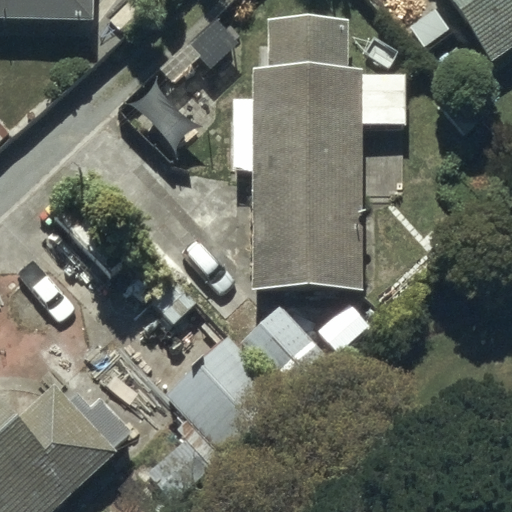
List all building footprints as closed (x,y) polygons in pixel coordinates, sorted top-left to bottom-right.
[(0,0),(0,25),(80,28),(77,32),(102,54),(142,5),(136,0),(103,0),(88,19),(88,0),(0,0)] [(511,0),(437,0),(486,69),(511,50),(511,0)] [(247,176),(247,294),(361,293),(361,129),(400,129),(400,84),(355,84),(355,75),(349,75),(349,28),(261,28),(261,74),(247,74),(247,108),(229,108),(229,176),(247,176)] [(224,343),(163,402),(220,461),(324,362),(275,311),(233,352),(224,343)] [(0,511),(57,511),(115,459),(111,456),(129,440),(85,392),(75,401),(68,394),(58,403),(49,393),(7,431),(0,423),(0,511)]
